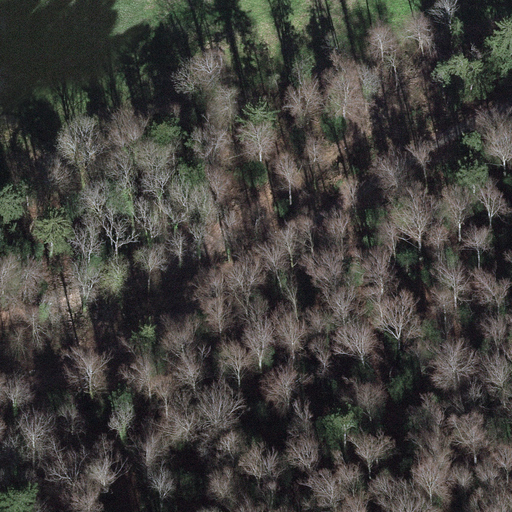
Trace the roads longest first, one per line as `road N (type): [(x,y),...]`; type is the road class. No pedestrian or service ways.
road 1 (track): [(0,390),(99,359),(234,279),(422,149),(511,109)]
road 2 (track): [(0,321),(217,237),(302,170),(511,44)]
